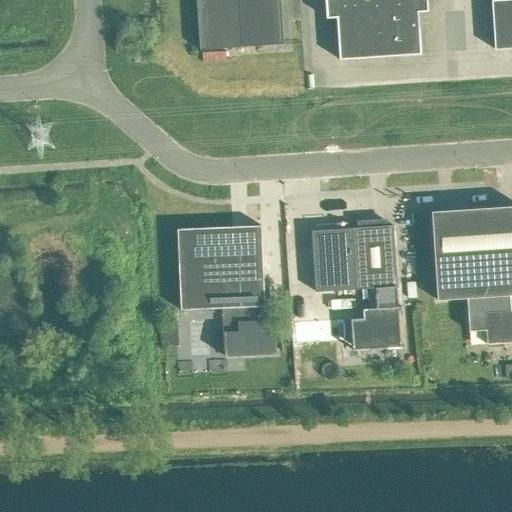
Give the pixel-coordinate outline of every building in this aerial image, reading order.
[(280,0),(192,0),(197,6),(200,50),(283,45),(280,0)] [(324,0),(326,19),(336,18),(339,61),(421,55),(418,13),(428,12),(427,0),(324,0)] [(511,0),(491,0),(494,50),(511,48),(511,0)] [(467,299),(468,313),(508,310),(504,307),(504,296),(511,295),(511,206),(431,212),(437,301),(467,299)] [(259,314),(259,307),(264,307),(265,307),(266,306),(267,305),(268,305),(269,304),(269,303),(269,302),(269,290),(263,290),(261,226),(177,230),(180,310),(222,308),(224,357),(225,357),(225,356),(274,354),(272,313),(259,314)] [(352,228),(356,289),(376,288),(378,308),(363,309),(363,318),(350,319),(352,345),(370,344),(370,349),(387,348),(387,343),(400,343),(399,315),(402,315),(400,278),(396,279),(393,226),(352,228)] [(511,310),(508,310),(468,313),(469,332),(486,331),(486,345),(490,344),(490,348),(504,348),(504,344),(511,343),(511,310)] [(180,346),(188,346),(189,355),(199,355),(199,347),(210,347),(209,331),(198,332),(198,322),(178,323),(180,346)]
